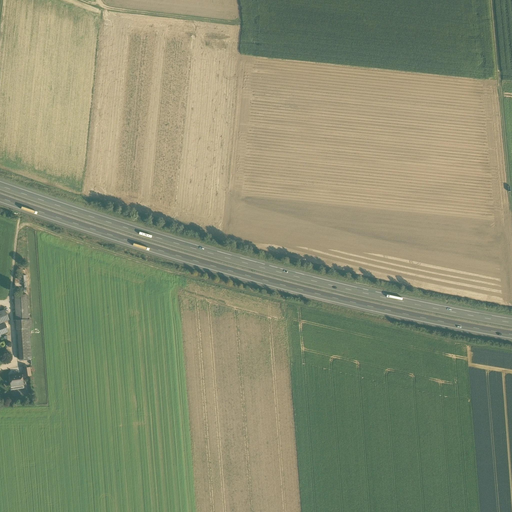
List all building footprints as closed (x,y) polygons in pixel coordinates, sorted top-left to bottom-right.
[(14,295),(16,321),(29,320),(27,295),(14,295)] [(0,323),(9,320),(5,310),(0,311),(0,323)] [(29,320),(16,321),(17,330),(19,360),(31,359),(29,320)] [(0,325),(0,335),(1,335),(8,332),(5,323),(0,325)] [(23,369),(24,377),(31,376),(30,368),(23,369)] [(15,385),(16,386),(18,386),(19,385),(23,384),(21,375),(14,376),(14,375),(9,376),(11,386),(15,385)]
